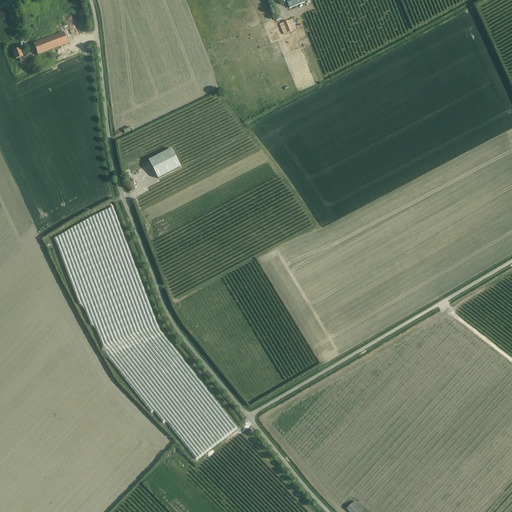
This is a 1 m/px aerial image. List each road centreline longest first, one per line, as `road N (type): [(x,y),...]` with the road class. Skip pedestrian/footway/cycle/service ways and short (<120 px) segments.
road 1 (unclassified): [(248,416),(174,325),(136,231),(111,153),(91,0)]
road 2 (unclassified): [(248,416),(511,262)]
road 3 (unclassified): [(326,511),(248,416)]
